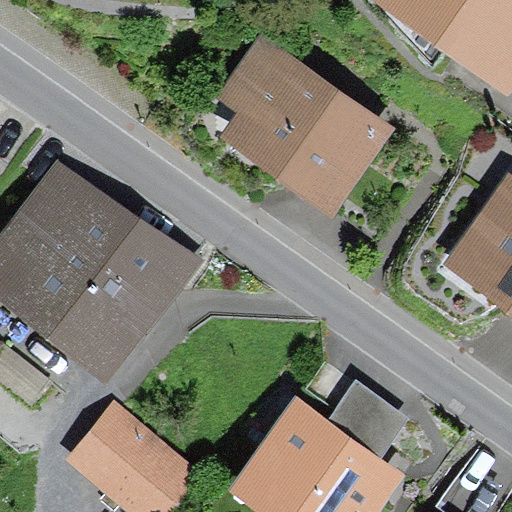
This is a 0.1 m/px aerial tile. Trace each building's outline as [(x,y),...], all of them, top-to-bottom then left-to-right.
[(511,0),(420,0),(510,62),(511,58),(511,0)] [(254,47),(226,87),(255,107),(241,127),(333,191),(375,131),(254,47)] [(60,172),(0,246),(0,273),(104,355),(176,264),(60,172)] [(511,193),(463,266),(511,299),(511,193)] [(0,330),(0,416),(14,427),(56,371),(0,330)] [(115,411),(77,456),(143,511),(157,511),(190,473),(115,411)] [(301,411),(251,479),(295,511),(356,511),(386,472),(301,411)]
